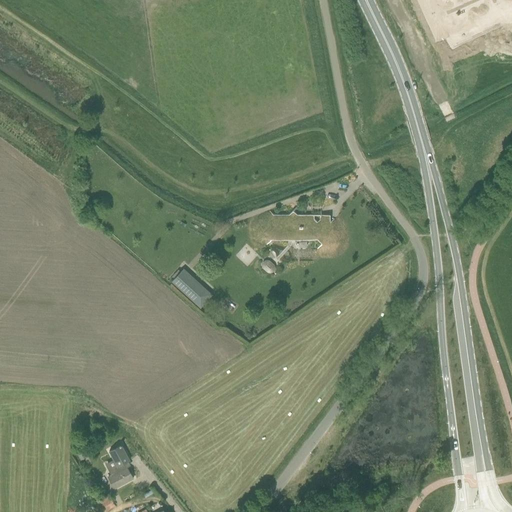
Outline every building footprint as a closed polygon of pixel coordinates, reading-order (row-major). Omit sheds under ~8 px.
[(293,211),(297,208),(296,207),(288,215),(273,215),(269,212),(273,216),(273,224),(264,233),(270,239),(271,239),(266,244),(267,245),(272,239),(316,239),(321,244),(315,250),(316,251),(330,237),(330,223),(334,220),(333,219),(329,223),(329,226),(320,226),(314,220),(314,216),(319,216),(319,217),(321,217),(321,212),(320,212),(320,215),(297,215),(293,211)] [(261,267),(269,273),(275,266),(266,260),(261,267)] [(194,299),(204,289),(183,270),(174,281),(194,299)] [(82,447),(97,438),(92,429),(77,438),(82,447)] [(82,450),(77,453),(80,458),(86,455),(82,450)] [(114,488),(132,478),(126,467),(108,476),(114,488)] [(97,511),(101,511),(114,504),(109,496),(93,505),(97,511)]
